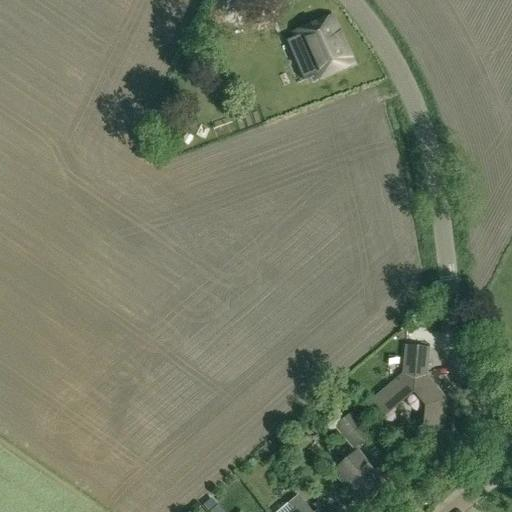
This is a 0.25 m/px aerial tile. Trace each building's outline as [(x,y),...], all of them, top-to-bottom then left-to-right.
[(297,37),(286,42),(302,81),(313,76),(315,80),(354,64),(333,18),(295,33),(297,37)] [(408,347),(405,374),(372,402),(384,418),(414,393),(426,406),(424,436),(443,437),(446,400),(422,372),(427,367),(429,349),(408,347)] [(352,414),(336,428),(356,450),(370,436),(352,414)] [(362,506),(387,484),(359,452),(334,473),(362,506)] [(289,505),(280,511),(312,511),(299,496),(289,505)]
